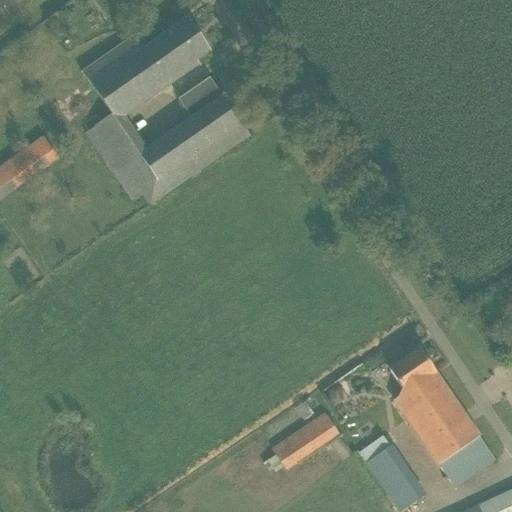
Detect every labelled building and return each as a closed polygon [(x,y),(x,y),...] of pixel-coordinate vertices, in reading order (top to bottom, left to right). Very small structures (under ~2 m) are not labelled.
[(82,72),(111,115),(113,118),(209,52),(186,19),(143,49),(134,36),(82,72)] [(166,194),(166,195),(250,137),(209,78),(177,100),(190,119),(147,149),(137,155),(112,173),(132,202),(142,195),(149,206),(166,194)] [(0,197),(57,158),(43,138),(0,168),(0,197)] [(454,488),(495,460),(479,437),(477,433),(435,373),(436,373),(419,349),(389,370),(405,393),(393,401),(437,465),(438,465),(454,488)] [(272,451),(284,469),(337,433),(325,415),(272,451)] [(359,454),(366,463),(389,447),(382,438),(359,454)] [(511,511),(511,491),(466,511),(511,511)]
